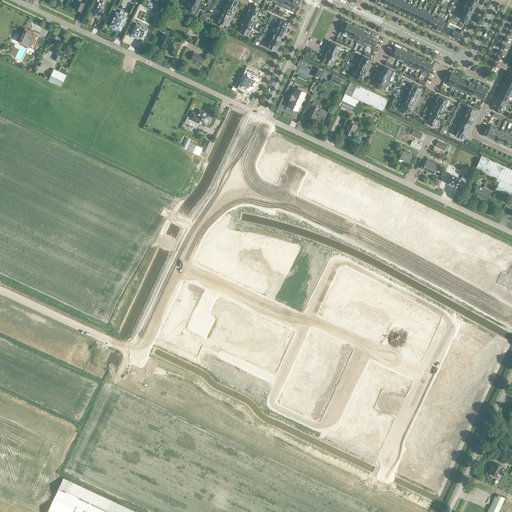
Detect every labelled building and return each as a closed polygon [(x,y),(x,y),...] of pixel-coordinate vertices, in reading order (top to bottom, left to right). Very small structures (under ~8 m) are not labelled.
[(78,0),(74,9),(81,12),(85,4),(78,0)] [(105,11),(99,8),(102,0),(96,0),(95,4),(90,14),(94,16),(95,15),(101,18),(105,11)] [(285,8),(289,0),(283,0),(280,7),(281,6),(285,8)] [(295,0),(289,0),(285,8),(294,12),(298,3),(295,2),(295,0)] [(393,8),(397,0),(391,0),(388,6),(393,8)] [(398,10),(402,1),(399,0),(397,0),(393,8),(398,10)] [(158,6),(148,1),(144,9),(154,13),(158,6)] [(200,6),(189,1),(188,2),(188,3),(186,6),(189,8),(188,10),(194,13),(195,11),(198,12),(200,6)] [(235,7),(236,6),(224,1),(222,6),(234,11),(235,8),(235,7)] [(403,13),(407,3),(402,1),(398,10),(403,13)] [(408,15),(412,6),(407,3),(403,13),(408,15)] [(475,7),(465,3),(463,7),(472,11),(473,11),(473,10),(474,7),(475,7)] [(234,11),(222,6),(224,7),(222,11),(220,10),(231,16),(233,13),(233,12),(233,11),(234,11)] [(413,17),(417,8),(412,6),(408,15),(413,17)] [(259,11),(258,11),(251,7),(250,7),(248,10),(248,11),(247,12),(257,17),(259,11)] [(471,14),(472,11),(463,7),(461,12),(459,11),(470,16),(471,16),(471,15),(471,14)] [(418,19),(422,10),(417,8),(413,17),(418,19)] [(231,16),(220,10),(218,15),(229,21),(229,20),(230,19),(231,16)] [(423,22),(427,13),(422,10),(418,19),(423,22)] [(470,17),(470,16),(459,11),(457,16),(461,18),(460,21),(466,24),(469,18),(470,18),(469,18),(470,17)] [(126,16),(123,15),(119,13),(117,12),(116,12),(115,13),(115,14),(114,15),(114,16),(113,16),(111,21),(111,22),(111,23),(110,23),(110,24),(110,25),(110,26),(113,27),(117,29),(119,30),(120,30),(121,29),(121,28),(122,26),(122,27),(122,26),(125,21),(124,21),(125,20),(125,19),(126,19),(126,18),(126,17),(126,16)] [(255,21),(257,17),(247,12),(247,13),(247,14),(246,14),(245,17),(257,22),(255,21)] [(427,25),(432,15),(427,13),(423,22),(427,24),(427,25)] [(229,21),(218,15),(215,20),(217,21),(216,24),(223,27),(224,24),(227,26),(228,22),(229,21)] [(433,27),(438,16),(437,18),(432,16),(432,15),(427,25),(433,27)] [(442,21),(444,19),(438,16),(433,27),(441,31),(445,23),(442,21)] [(255,27),(257,22),(245,17),(244,19),(244,20),(243,21),(255,27)] [(278,17),(276,22),(287,28),(288,27),(288,26),(290,23),(278,17)] [(501,48),(511,23),(511,22),(506,19),(494,44),(501,48)] [(254,27),(255,27),(243,21),(242,24),(241,25),(241,26),(252,31),(250,30),(252,26),(254,27)] [(287,28),(276,22),(276,23),(278,24),(276,28),(285,32),(286,30),(287,29),(287,28)] [(136,23),(131,34),(143,40),(148,29),(136,23)] [(347,37),(352,26),(352,25),(351,25),(350,25),(347,23),(346,26),(343,24),(339,33),(342,35),(343,33),(348,35),(347,37)] [(252,31),(241,26),(241,27),(241,26),(241,27),(240,28),(239,31),(250,36),(252,31)] [(352,39),(357,28),(356,27),(356,28),(356,27),(355,27),(352,26),(347,37),(352,39)] [(453,37),(460,40),(464,31),(455,27),(454,30),(451,29),(449,35),(452,36),(452,37),(453,37)] [(285,32),(276,28),(274,32),(272,31),(272,32),(283,37),(283,36),(284,36),(283,36),(284,35),(285,32)] [(356,42),(362,31),(361,31),(360,30),(357,29),(357,28),(352,39),(353,38),(357,40),(356,42)] [(45,38),(40,36),(40,35),(40,34),(39,34),(39,33),(39,32),(38,32),(37,32),(37,31),(36,31),(35,31),(34,31),(34,32),(33,32),(27,29),(24,37),(26,38),(24,43),(37,50),(40,44),(42,45),(45,38)] [(361,45),(367,33),(366,33),(365,33),(365,32),(362,31),(356,42),(361,45)] [(283,37),(272,32),(269,37),(281,42),(282,39),(283,38),(283,37)] [(168,45),(171,47),(174,40),(170,38),(170,37),(163,33),(157,44),(165,48),(167,44),(168,45)] [(366,47),(371,36),(371,35),(370,35),(367,33),(361,45),(366,47)] [(377,38),(371,36),(366,47),(367,45),(372,47),(377,38)] [(281,42),(269,37),(271,38),(269,43),(278,47),(280,44),(280,43),(281,42)] [(329,46),(329,47),(340,52),(338,51),(340,46),(331,42),(330,44),(329,45),(329,46)] [(278,47),(269,43),(267,47),(276,52),(278,48),(278,47)] [(340,52),(329,47),(328,48),(328,49),(327,51),(338,57),(340,52)] [(398,59),(402,50),(401,49),(401,50),(400,49),(396,47),(395,50),(392,48),(389,55),(398,59)] [(56,53),(54,59),(57,61),(60,55),(67,58),(70,53),(58,48),(56,53)] [(402,64),(407,52),(406,52),(405,51),(402,50),(398,59),(402,61),(401,63),(402,64)] [(338,57),(327,51),(326,52),(326,53),(324,56),(336,61),(334,60),(336,56),(338,57)] [(407,66),(412,55),(411,54),(410,54),(407,52),(402,64),(407,66)] [(204,58),(194,53),(190,60),(201,65),(204,58)] [(360,61),(369,65),(370,62),(371,61),(371,60),(360,55),(358,60),(360,61)] [(411,68),(417,57),(416,57),(416,56),(415,56),(412,55),(407,66),(411,68)] [(333,66),(336,61),(324,56),(324,57),(324,58),(322,61),(333,66)] [(416,70),(422,59),(421,59),(420,58),(417,57),(411,68),(416,70)] [(421,73),(426,61),(425,61),(425,60),(425,61),(422,59),(416,70),(418,68),(422,70),(421,73)] [(217,71),(216,74),(219,76),(219,75),(223,77),(225,78),(229,80),(231,76),(230,75),(231,72),(232,73),(235,67),(234,66),(236,63),(231,60),(229,64),(224,62),(219,72),(217,71)] [(369,66),(369,65),(360,61),(358,65),(357,66),(367,70),(368,67),(368,66),(369,66)] [(426,75),(432,64),(426,61),(421,73),(426,75)] [(366,71),(367,70),(357,66),(358,65),(355,64),(353,70),(355,71),(355,70),(364,75),(366,72),(366,71)] [(381,67),(380,70),(389,75),(391,76),(394,71),(382,65),(382,66),(381,67)] [(66,75),(69,70),(61,66),(58,71),(66,75)] [(322,70),(316,67),(312,75),(318,78),(322,70)] [(66,75),(58,71),(53,68),(48,80),(61,86),(66,75)] [(355,70),(355,71),(353,76),(362,80),(364,77),(364,76),(364,75),(355,70)] [(389,75),(380,70),(380,71),(379,71),(380,71),(379,72),(378,75),(387,80),(389,75)] [(247,73),(240,86),(243,88),(243,89),(246,90),(246,89),(249,91),(250,88),(253,89),(255,84),(256,85),(259,79),(247,73)] [(446,84),(451,87),(456,75),(455,75),(455,74),(454,74),(451,73),(450,76),(447,74),(444,81),(447,82),(446,84)] [(330,81),(339,85),(342,80),(332,75),(330,81)] [(387,80),(378,75),(377,76),(377,77),(375,80),(384,84),(385,84),(387,80)] [(456,89),(461,78),(461,77),(460,77),(459,77),(456,75),(451,87),(452,85),(457,87),(456,89)] [(461,91),(466,80),(465,79),(465,80),(464,79),(461,78),(456,89),(461,91)] [(384,84),(375,80),(375,81),(374,82),(373,85),(384,90),(387,85),(385,84),(384,84)] [(466,94),(472,82),(471,82),(470,82),(470,81),(470,82),(466,80),(461,91),(466,94)] [(339,105),(346,108),(353,112),(358,100),(382,111),(388,99),(350,82),(339,105)] [(471,96),(477,84),(476,85),(476,84),(475,84),(472,82),(466,94),(471,96)] [(511,91),(511,90),(511,85),(505,82),(504,83),(504,84),(502,87),(511,91)] [(420,91),(421,88),(410,83),(408,88),(419,93),(420,92),(420,91)] [(476,97),(482,86),(481,86),(480,85),(477,84),(471,96),(473,93),(477,95),(476,97)] [(487,89),(482,86),(476,97),(481,100),(487,89)] [(509,96),(511,91),(502,87),(502,88),(502,89),(501,89),(502,89),(500,92),(509,96)] [(419,93),(408,88),(410,89),(408,93),(406,92),(417,98),(418,95),(419,94),(419,93)] [(297,110),(303,97),(305,93),(296,89),(293,94),(293,93),(289,101),(290,101),(288,106),(297,110)] [(417,98),(406,92),(403,97),(415,102),(416,100),(416,99),(417,98)] [(507,101),(509,96),(500,92),(500,93),(499,94),(499,93),(499,94),(498,97),(497,96),(507,101)] [(436,100),(436,101),(445,105),(447,100),(438,96),(437,99),(436,99),(437,99),(436,100)] [(507,101),(497,96),(497,97),(496,98),(495,101),(504,105),(506,101),(507,101)] [(413,105),(415,102),(403,97),(405,98),(403,103),(412,107),(413,107),(413,106),(413,105)] [(314,100),(307,115),(314,118),(316,115),(324,119),(327,112),(323,110),(325,106),(321,103),(314,100)] [(445,105),(436,101),(435,102),(435,103),(434,106),(443,110),(445,105)] [(500,113),(504,105),(495,101),(495,102),(494,101),(494,102),(495,102),(494,103),(492,106),(495,107),(494,110),(500,113)] [(412,108),(412,107),(403,103),(400,111),(406,114),(407,111),(410,112),(412,109),(412,108)] [(443,110),(434,106),(432,108),(432,109),(431,110),(441,115),(443,110)] [(477,110),(468,106),(466,111),(475,115),(476,114),(476,113),(477,110)] [(188,117),(187,117),(185,123),(194,127),(196,123),(199,124),(200,123),(205,126),(207,122),(208,123),(210,119),(208,119),(210,115),(206,113),(205,113),(204,112),(199,110),(197,114),(192,112),(190,118),(188,117)] [(441,115),(431,110),(430,113),(429,114),(429,115),(438,120),(441,115)] [(474,116),(475,115),(466,111),(463,116),(473,120),(474,118),(474,117),(474,116)] [(435,127),(438,120),(429,115),(429,116),(428,117),(427,120),(430,122),(428,124),(435,127)] [(471,122),(473,120),(463,116),(461,120),(470,125),(471,124),(471,123),(472,122),(471,122)] [(346,126),(344,131),(344,132),(351,136),(352,136),(351,136),(355,129),(357,125),(353,123),(354,121),(348,119),(345,126),(346,126)] [(470,125),(461,120),(459,125),(457,124),(468,130),(470,127),(470,126),(470,125)] [(468,130),(457,124),(455,129),(466,134),(467,132),(468,131),(468,130)] [(490,138),(496,127),(491,124),(485,136),(489,137),(490,138)] [(495,140),(500,131),(495,129),(496,127),(490,138),(491,138),(492,139),(495,140)] [(422,133),(413,129),(411,134),(420,139),(422,133)] [(466,134),(455,129),(452,134),(464,139),(465,136),(466,135),(466,134)] [(500,142),(504,133),(505,131),(501,129),(500,131),(495,140),(496,141),(497,141),(498,141),(500,142)] [(505,145),(509,136),(504,133),(500,142),(501,143),(502,143),(505,145)] [(199,155),(202,148),(189,142),(191,140),(187,138),(182,148),(186,149),(199,155)] [(199,155),(205,158),(213,142),(206,139),(199,155)] [(412,140),(409,145),(419,149),(421,144),(412,140)] [(444,150),(447,145),(438,141),(435,146),(444,150)] [(408,163),(412,155),(403,151),(399,158),(408,162),(408,163)] [(433,174),(437,166),(427,161),(424,166),(423,166),(422,169),(433,174)] [(450,172),(446,181),(460,187),(461,184),(464,185),(470,173),(465,171),(462,177),(450,172)] [(510,196),(510,194),(511,190),(511,185),(500,180),(495,189),(510,196)] [(487,200),(487,199),(491,192),(492,192),(494,188),(485,184),(483,188),(477,185),(473,193),(477,195),(477,196),(483,199),(483,198),(487,200)] [(418,242),(414,249),(418,252),(422,245),(418,242)] [(422,245),(418,252),(422,254),(426,247),(422,245)] [(422,254),(426,257),(430,249),(426,247),(422,254)] [(430,249),(426,257),(431,259),(435,252),(430,249)] [(445,251),(441,257),(444,258),(441,264),(442,264),(442,265),(447,268),(447,267),(452,258),(447,255),(448,253),(445,251)] [(435,252),(431,259),(435,262),(439,254),(435,252)] [(452,258),(447,267),(453,270),(456,265),(459,267),(462,261),(459,259),(458,261),(452,258)] [(465,263),(462,268),(465,270),(462,275),(468,278),(473,270),(467,267),(469,264),(465,263)] [(341,265),(339,269),(347,273),(349,268),(341,265)] [(339,269),(337,274),(338,274),(345,277),(347,273),(339,269)] [(468,278),(468,279),(473,282),(473,281),(474,282),(477,276),(480,278),(483,272),(480,271),(478,273),(473,270),(468,278)] [(182,284),(190,287),(192,283),(184,279),(182,284)] [(359,285),(356,291),(360,293),(361,290),(367,293),(371,284),(371,283),(366,281),(365,281),(362,287),(359,285)] [(182,284),(180,288),(188,292),(190,287),(182,284)] [(371,284),(367,293),(372,296),(371,298),(375,300),(377,294),(374,292),(377,287),(371,284)] [(331,287),(329,292),(337,295),(339,291),(331,287)] [(378,295),(376,301),(379,303),(380,301),(386,303),(390,294),(388,292),(387,293),(384,291),(382,297),(378,295)] [(178,293),(176,297),(184,301),(186,296),(178,293)] [(328,294),(326,299),(335,304),(337,299),(328,294)] [(390,294),(386,303),(392,306),(391,308),(394,310),(397,304),(394,302),(396,297),(393,295),(390,294)] [(175,298),(173,303),(181,306),(183,302),(175,298)] [(326,299),(324,304),(333,308),(335,304),(326,299)] [(398,306),(395,312),(398,313),(399,311),(405,314),(409,304),(403,302),(401,307),(398,306)] [(324,304),(322,308),(331,313),(333,308),(324,304)] [(409,304),(405,314),(411,316),(410,318),(413,320),(416,314),(413,313),(415,307),(415,306),(409,304)] [(321,308),(318,313),(328,318),(331,313),(322,308),(321,308)] [(169,312),(167,316),(175,320),(177,315),(169,312)] [(429,314),(423,326),(427,327),(429,322),(436,325),(439,318),(436,317),(436,316),(431,314),(430,314),(429,314)] [(343,315),(339,324),(344,326),(349,317),(343,315)] [(344,326),(349,329),(353,319),(349,317),(344,326)] [(260,318),(257,326),(261,328),(265,320),(260,318)] [(353,319),(349,329),(354,331),(358,322),(353,319)] [(358,322),(354,331),(359,333),(363,324),(358,322)] [(278,327),(275,333),(279,336),(283,328),(278,326),(278,327)] [(367,326),(363,335),(367,337),(368,337),(372,328),(367,326)] [(283,328),(279,336),(284,338),(287,330),(283,328)] [(367,337),(373,340),(377,330),(372,328),(368,337),(367,337)] [(377,330),(373,340),(377,342),(382,333),(377,330)] [(423,330),(420,336),(429,340),(432,335),(423,330)] [(459,331),(456,337),(462,340),(461,343),(467,346),(468,343),(466,342),(469,335),(468,335),(468,334),(463,332),(459,331)] [(382,333),(377,342),(378,342),(380,343),(383,344),(387,335),(382,333)] [(420,336),(418,341),(427,345),(429,340),(420,336)] [(418,341),(415,346),(425,350),(427,345),(418,341)] [(451,344),(449,349),(457,352),(459,348),(451,344)] [(416,347),(414,352),(423,356),(424,354),(424,353),(425,351),(416,347)] [(414,352),(411,357),(420,361),(422,359),(423,356),(414,352)] [(441,369),(440,371),(447,375),(449,370),(442,367),(442,366),(441,369)] [(333,369),(331,373),(338,377),(340,375),(339,375),(341,372),(333,369)] [(357,387),(355,392),(363,395),(365,391),(357,387)] [(324,391),(321,396),(329,399),(331,395),(324,391)] [(347,412),(346,414),(353,418),(355,413),(348,410),(347,412)] [(494,462),(489,473),(490,473),(490,474),(492,475),(493,475),(497,477),(499,473),(503,475),(506,469),(502,467),(502,466),(494,462)] [(135,511),(63,478),(47,511),(135,511)] [(495,496),(487,511),(497,511),(505,497),(498,494),(497,497),(495,496)]
